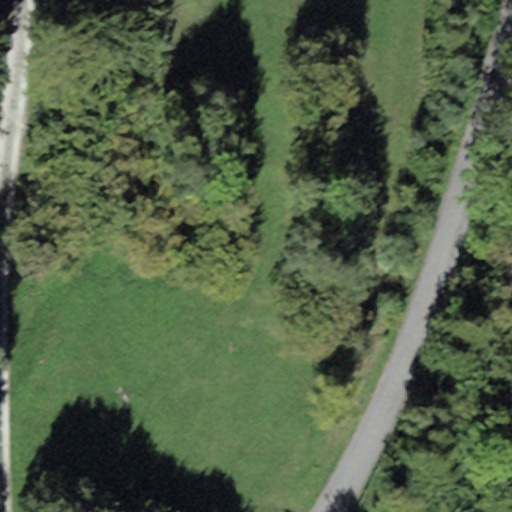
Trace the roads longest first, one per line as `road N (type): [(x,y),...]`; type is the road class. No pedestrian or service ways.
road 1 (unclassified): [(511,82),(385,406),(332,511)]
road 2 (track): [(0,255),(28,0)]
